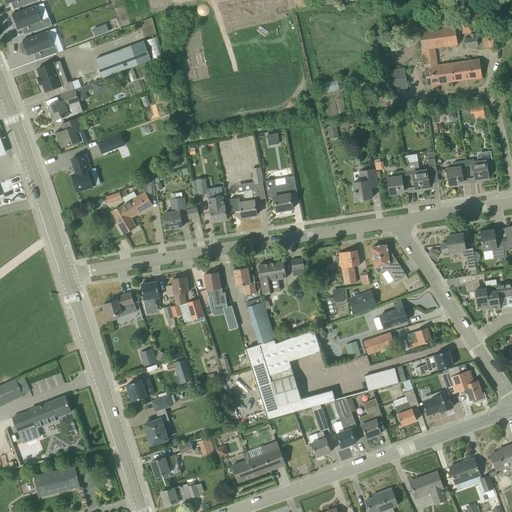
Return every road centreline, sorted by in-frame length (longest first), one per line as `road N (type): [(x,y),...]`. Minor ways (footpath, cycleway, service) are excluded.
road 1 (residential): [(66,274),(394,220)]
road 2 (residential): [(238,511),(511,411)]
road 3 (secondary): [(142,511),(66,274)]
road 4 (secondary): [(66,274),(0,86)]
road 5 (residential): [(474,341),(394,220)]
